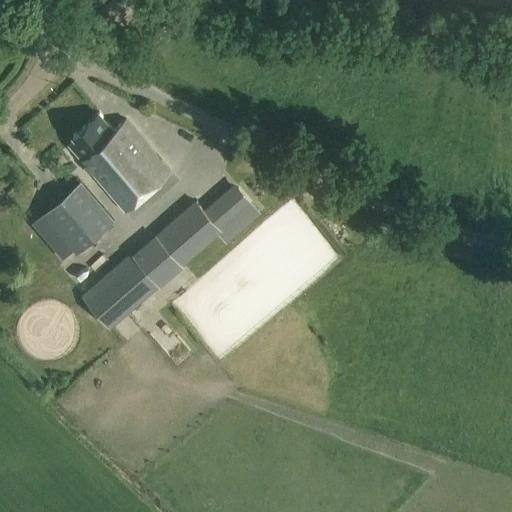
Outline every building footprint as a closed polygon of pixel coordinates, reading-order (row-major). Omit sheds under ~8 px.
[(158,46),(169,37),(163,29),(152,38),(158,46)] [(122,117),(111,127),(96,110),(71,133),(76,139),(69,146),(126,209),(170,170),(122,117)] [(76,254),(117,219),(83,180),(43,215),(76,254)] [(252,211),(260,200),(250,191),(241,202),(252,211)] [(159,234),(184,263),(223,230),(198,200),(159,234)] [(136,254),(86,297),(111,326),(161,283),(158,279),(153,273),(136,254)]
